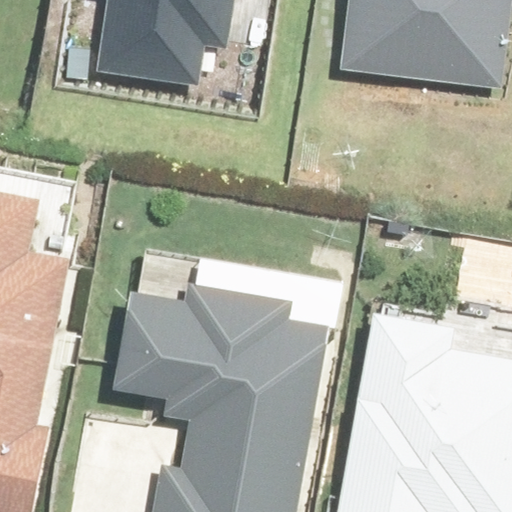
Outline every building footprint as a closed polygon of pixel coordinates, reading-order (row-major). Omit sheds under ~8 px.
[(89,0),(90,2),(117,3),(140,4),(138,50),(223,53),(225,7),(225,0),(89,0)] [(511,0),(359,0),(354,70),(511,83),(511,66),(511,0)] [(0,511),(26,511),(34,477),(49,479),(59,429),(43,426),(55,363),(70,365),(76,334),(61,331),(74,261),(34,254),(45,198),(0,189),(0,511)] [(307,511),(329,295),(145,276),(143,296),(129,295),(119,393),(172,398),(170,415),(192,417),(186,468),(165,466),(160,511),(307,511)] [(511,511),(511,360),(454,353),(458,326),(375,314),(345,511),(511,511)]
